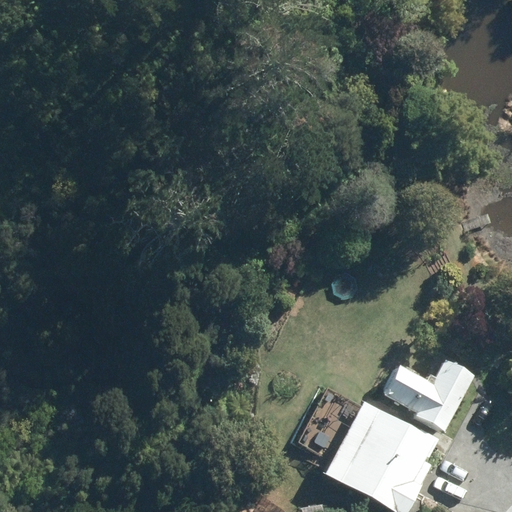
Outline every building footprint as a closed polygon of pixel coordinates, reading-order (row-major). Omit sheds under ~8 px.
[(416,79),(398,80),(399,100),(417,99),(416,79)] [(488,216),(464,225),(466,232),(491,224),(488,216)] [(384,398),(419,416),(416,421),(445,436),(474,379),(445,364),(433,387),(399,370),(384,398)] [(394,436),(372,473),(410,494),(430,457),(394,436)] [(373,489),(364,504),(377,511),(384,511),(392,500),(373,489)] [(259,511),(241,498),(231,511),(259,511)]
